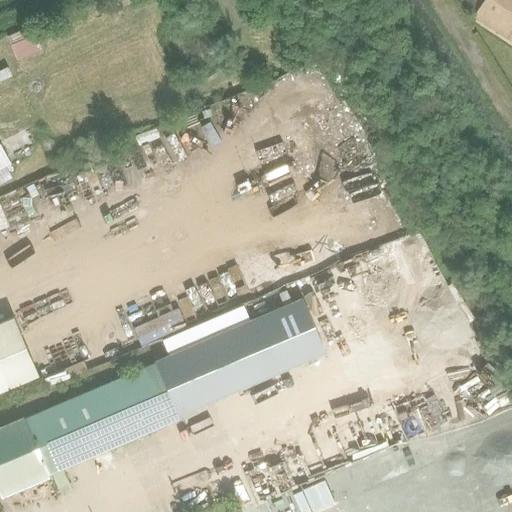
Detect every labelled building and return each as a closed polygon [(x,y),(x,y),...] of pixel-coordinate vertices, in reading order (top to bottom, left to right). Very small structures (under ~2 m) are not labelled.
[(511,0),(476,0),(467,14),(511,43),(511,0)] [(9,33),(19,58),(39,50),(29,25),(9,33)] [(0,80),(13,75),(8,65),(0,69),(0,80)] [(0,170),(13,164),(2,143),(0,143),(0,170)] [(0,195),(0,228),(30,216),(18,188),(0,195)] [(303,294),(155,354),(176,407),(324,346),(303,294)] [(9,311),(0,314),(0,382),(33,369),(9,311)] [(0,421),(0,488),(2,492),(180,414),(176,407),(155,354),(0,421)]
